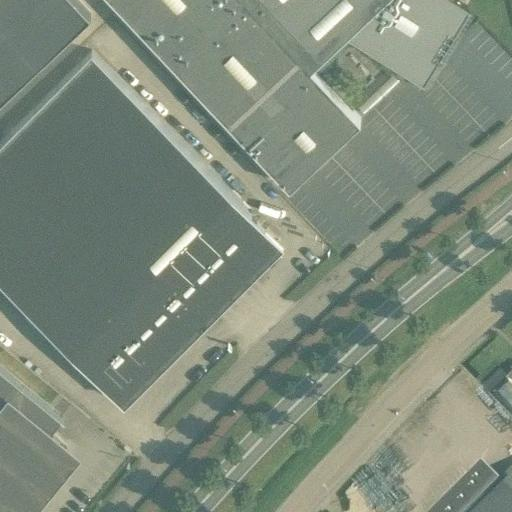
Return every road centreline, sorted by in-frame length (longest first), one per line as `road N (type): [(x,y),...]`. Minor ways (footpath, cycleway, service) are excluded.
road 1 (unclassified): [(511,137),(352,269),(165,453),(117,511)]
road 2 (unknown): [(260,360),(239,324),(237,297),(270,250),(258,200),(99,33)]
road 3 (secondary): [(193,511),(322,377),(475,243)]
road 4 (unclassified): [(294,511),(421,372),(511,288)]
